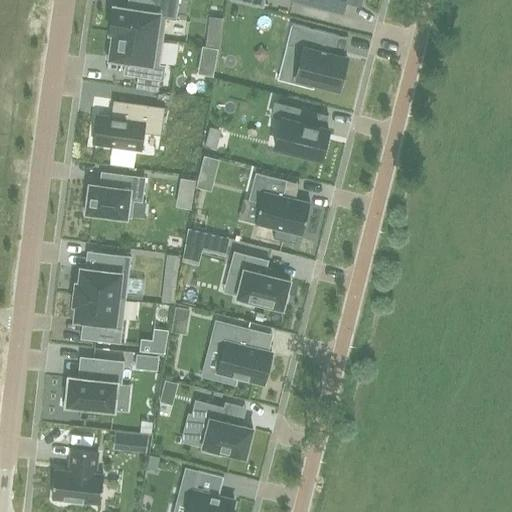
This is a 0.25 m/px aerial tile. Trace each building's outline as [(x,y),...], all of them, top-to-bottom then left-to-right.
[(178,0),(138,0),(137,9),(113,6),(109,32),(163,39),(166,18),(176,20),(178,0)] [(298,0),(343,11),(345,2),(345,0),(298,0)] [(293,25),(288,44),(300,47),(291,81),(311,86),(313,81),(339,88),(346,57),(333,54),(338,34),(291,23),(291,24),(293,25)] [(159,64),(163,39),(109,32),(109,33),(113,33),(112,42),(108,42),(106,57),(137,62),(135,76),(163,80),(165,65),(159,64)] [(97,115),(94,142),(141,149),(143,132),(161,134),(165,107),(113,100),(111,116),(97,115)] [(321,158),(328,129),(318,126),(321,113),(285,104),(274,146),(321,158)] [(309,202),(283,195),(286,180),(255,172),(248,199),(260,202),(255,223),(301,234),(309,202)] [(141,205),(144,177),(120,174),(118,187),(99,185),(91,184),(91,183),(89,183),(89,185),(88,198),(85,198),(83,214),(92,215),(92,212),(124,216),(124,217),(126,217),(130,217),(132,204),(141,205)] [(224,253),(228,238),(204,232),(200,247),(224,253)] [(233,250),(230,265),(243,269),(236,296),(239,297),(238,301),(254,305),(255,301),(283,308),(290,279),(265,273),(268,259),(233,250)] [(125,297),(130,255),(99,252),(97,269),(85,268),(78,267),(74,293),(125,299),(125,297)] [(177,271),(178,256),(167,255),(165,270),(177,271)] [(173,302),(175,287),(163,286),(161,301),(173,302)] [(120,343),(125,299),(74,293),(73,304),(76,304),(74,319),(83,320),(91,321),(89,339),(120,343)] [(187,319),(189,309),(176,307),(174,317),(187,319)] [(264,383),(271,353),(244,346),(248,328),(216,320),(211,338),(224,341),(217,371),(221,372),(219,380),(235,384),(237,376),(264,383)] [(121,384),(124,360),(92,357),(90,379),(78,377),(69,376),(67,390),(63,390),(62,404),(113,409),(116,383),(121,384)] [(220,450),(245,457),(252,427),(221,419),(224,407),(195,400),(192,413),(205,417),(198,445),(203,446),(202,450),(219,454),(220,450)] [(145,450),(147,436),(139,435),(137,449),(145,450)] [(95,473),(97,451),(71,448),(69,470),(55,469),(52,497),(100,502),(103,474),(95,473)] [(198,469),(186,511),(230,511),(234,499),(218,495),(223,476),(198,469)]
